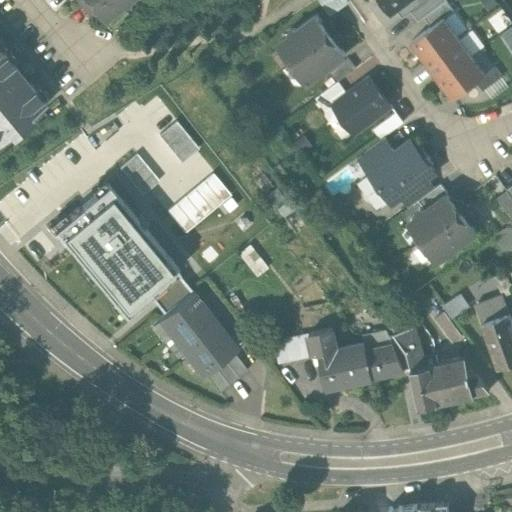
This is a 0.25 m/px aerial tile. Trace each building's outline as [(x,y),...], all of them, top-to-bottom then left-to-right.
[(90,0),(83,6),(88,13),(97,14),(103,21),(122,6),(123,5),(128,5),(128,1),(128,0),(90,0)] [(350,0),(323,0),(333,13),(351,0),(350,0)] [(382,0),(391,12),(395,8),(406,0),(382,0)] [(410,12),(426,0),(406,0),(395,8),(402,18),(410,12)] [(418,22),(424,17),(446,1),(447,0),(446,0),(426,0),(410,12),(418,22)] [(431,27),(443,18),(453,11),(446,1),(424,17),(431,27)] [(122,6),(103,21),(111,30),(129,15),(122,6)] [(280,42),(279,49),(291,65),(336,32),(330,24),(322,23),(317,15),(296,30),(291,29),(290,35),(280,42)] [(431,27),(410,42),(425,61),(457,37),(443,18),(431,27)] [(345,55),(340,47),(341,39),(336,32),(291,65),(303,81),(309,82),(319,74),(324,75),(325,70),(345,55)] [(425,61),(438,80),(471,56),(457,37),(425,61)] [(0,139),(9,132),(12,136),(35,117),(32,113),(46,102),(31,84),(29,85),(14,67),(16,66),(0,46),(0,139)] [(475,82),(485,75),(471,56),(438,80),(452,99),(475,82)] [(329,73),(336,83),(338,82),(355,69),(348,59),(329,73)] [(485,75),(475,82),(482,91),(502,77),(495,68),(485,75)] [(347,95),(333,105),(353,132),(390,106),(370,78),(347,95)] [(338,82),(336,83),(316,98),(325,111),(333,105),(347,95),(338,82)] [(159,134),(167,143),(183,130),(175,121),(159,134)] [(167,143),(175,152),(191,140),(183,130),(167,143)] [(384,155),(391,150),(382,138),(358,156),(369,171),(386,159),(384,155)] [(175,152),(182,162),(198,149),(191,140),(175,152)] [(391,150),(384,155),(386,159),(369,171),(391,201),(401,195),(425,177),(433,171),(426,162),(430,159),(421,148),(418,150),(411,140),(393,153),(391,150)] [(17,187),(30,206),(90,166),(77,146),(17,187)] [(119,167),(127,176),(143,162),(136,153),(119,167)] [(127,176),(134,185),(151,171),(143,162),(127,176)] [(134,185),(141,194),(158,180),(151,171),(134,185)] [(220,201),(230,194),(212,173),(203,181),(220,201)] [(425,177),(401,195),(409,206),(417,200),(434,188),(425,177)] [(211,209),(220,201),(203,181),(194,188),(211,209)] [(176,271),(178,269),(107,182),(54,227),(124,313),(149,293),(176,271)] [(440,184),(434,188),(417,200),(425,210),(447,193),(440,184)] [(202,216),(211,209),(194,188),(185,195),(202,216)] [(421,242),(466,209),(461,201),(453,201),(447,193),(425,210),(419,209),(419,214),(411,220),(410,226),(421,242)] [(193,224),(202,216),(185,195),(176,203),(193,224)] [(184,231),(193,224),(176,203),(167,210),(184,231)] [(472,216),(466,209),(421,242),(433,258),(439,258),(450,251),(455,251),(456,246),(475,231),(470,225),(472,216)] [(176,271),(149,293),(164,313),(192,291),(176,271)] [(495,275),(502,296),(511,292),(511,287),(506,271),(495,275)] [(207,310),(192,291),(164,313),(158,317),(173,336),(207,310)] [(461,295),(445,307),(452,317),(468,305),(461,295)] [(478,307),(484,323),(493,320),(487,304),(478,307)] [(222,328),(207,310),(173,336),(187,355),(222,328)] [(462,335),(444,310),(434,318),(453,342),(462,335)] [(484,323),(499,366),(511,361),(511,321),(509,314),(493,320),(484,323)] [(372,376),(366,350),(364,342),(336,348),(332,327),(308,332),(313,354),(319,353),(326,386),(372,376)] [(405,348),(411,368),(425,364),(423,357),(415,327),(393,333),(405,348)] [(237,347),(222,328),(187,355),(202,374),(204,372),(232,350),(237,347)] [(274,339),(278,361),(313,354),(308,332),(274,339)] [(389,373),(403,370),(391,344),(366,350),(372,376),(382,374),(384,380),(390,379),(389,373)] [(219,391),(247,369),(232,350),(204,372),(219,391)] [(411,368),(420,405),(446,398),(437,362),(435,354),(423,357),(425,364),(411,368)] [(491,389),(476,371),(469,373),(465,355),(437,362),(446,398),(491,389)] [(418,503),(419,511),(450,511),(450,500),(418,503)] [(390,505),(390,511),(419,511),(418,503),(390,505)]
